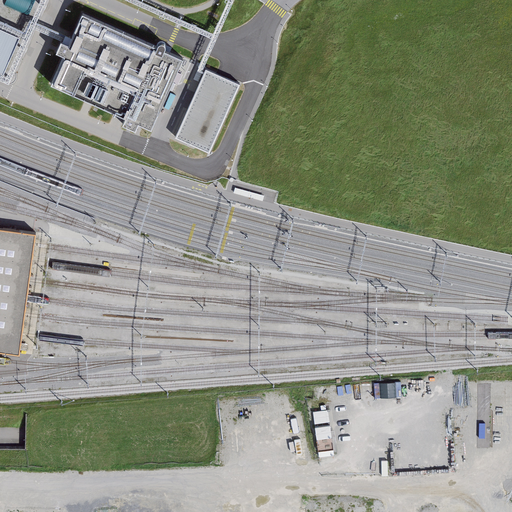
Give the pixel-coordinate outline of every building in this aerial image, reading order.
[(7,0),(7,4),(26,9),(28,0),(7,0)] [(51,84),(152,129),(184,58),(83,14),(70,45),(62,41),(57,52),(64,55),(51,84)] [(0,71),(3,72),(19,36),(0,27),(0,71)] [(209,149),(239,83),(206,68),(176,134),(209,149)] [(264,196),(235,188),(234,193),(263,201),(264,196)] [(33,245),(35,232),(0,227),(0,350),(19,353),(21,334),(24,314),(26,297),(28,280),(31,262),(33,245)] [(375,380),(376,394),(404,394),(404,379),(375,380)] [(336,435),(334,420),(332,421),(330,406),(313,409),(317,438),(336,435)]
